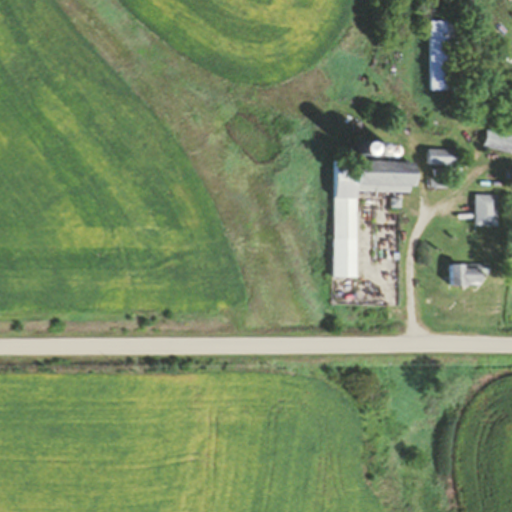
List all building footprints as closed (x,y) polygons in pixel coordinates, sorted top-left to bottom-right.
[(419,90),(451,91),(452,20),(420,20),(419,90)] [(507,136),(476,129),(473,146),(503,153),(507,136)] [(450,149),(417,149),(417,164),(450,164),(450,149)] [(323,197),(321,277),(345,278),(347,191),(405,192),(406,161),(320,159),(319,197),(323,197)] [(444,178),(423,178),(423,186),(444,186),(444,178)] [(489,226),(489,194),(465,194),(465,226),(489,226)] [(434,285),(473,285),(473,274),(481,274),(481,263),(434,263),(434,285)]
